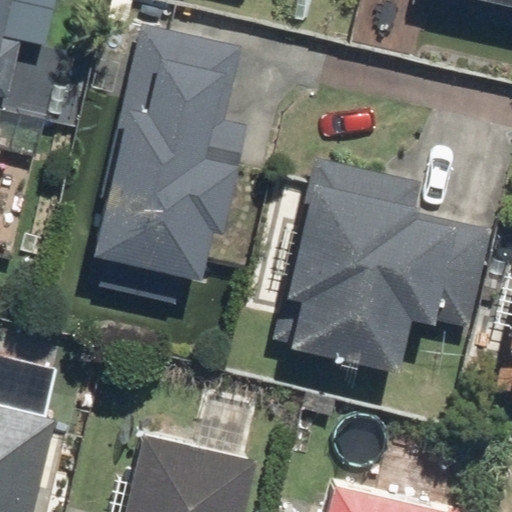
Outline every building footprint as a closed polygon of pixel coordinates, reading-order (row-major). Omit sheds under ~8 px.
[(0,0),(0,99),(3,100),(18,34),(0,30),(0,0)] [(511,0),(403,0),(402,3),(511,27),(511,0)] [(130,21),(76,253),(188,279),(200,228),(209,230),(233,130),(216,126),(235,45),(130,21)] [(306,154),(262,341),(383,369),(396,317),(458,331),(483,227),(407,209),(414,179),(306,154)] [(511,259),(483,386),(511,392),(511,259)] [(0,511),(20,511),(54,363),(0,351),(0,511)] [(230,511),(243,453),(125,428),(107,511),(230,511)] [(462,511),(464,508),(314,474),(305,511),(462,511)]
